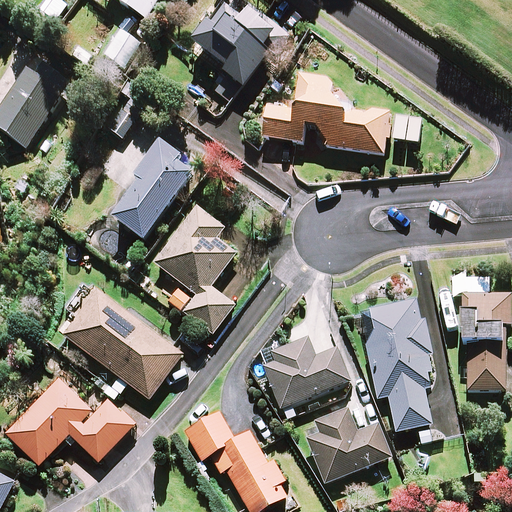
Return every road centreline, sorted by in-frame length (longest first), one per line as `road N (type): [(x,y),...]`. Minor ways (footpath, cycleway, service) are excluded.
road 1 (residential): [(60,511),(112,480),(141,450),(318,230),(511,204)]
road 2 (residential): [(336,0),(511,131)]
